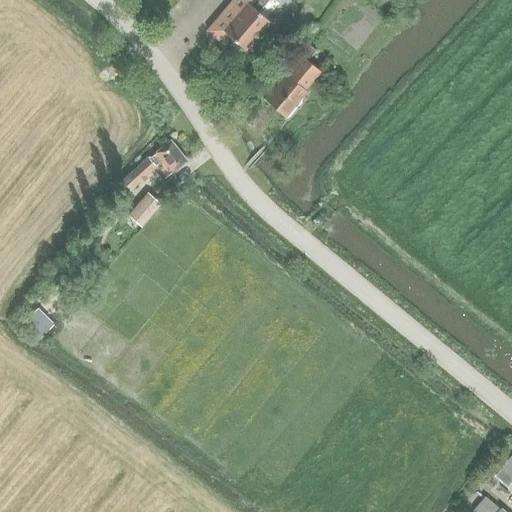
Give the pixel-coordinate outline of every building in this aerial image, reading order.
[(233,0),(207,31),(223,44),(229,37),(244,50),(269,21),(258,12),(267,0),(233,0)] [(309,19),(313,15),(306,9),(302,15),(309,20),(309,19)] [(302,15),(297,11),(290,21),(294,24),(301,30),(309,20),(302,15)] [(301,30),(294,24),(285,37),(294,43),(303,31),(301,30)] [(315,51),(308,44),(301,52),(308,59),(315,51)] [(304,90),(320,71),(301,56),(285,75),(286,76),(265,100),(283,116),(305,90),(304,90)] [(150,158),(148,156),(119,184),(127,193),(156,166),(165,177),(172,172),(186,161),(170,141),(156,152),(157,153),(150,158)] [(160,204),(147,193),(129,215),(142,226),(160,204)] [(54,324),(38,308),(31,315),(30,314),(23,321),(40,338),(54,324)] [(502,511),(484,496),(472,511),(502,511)]
